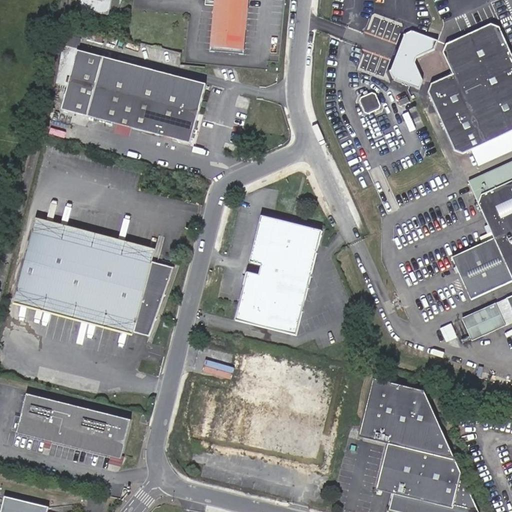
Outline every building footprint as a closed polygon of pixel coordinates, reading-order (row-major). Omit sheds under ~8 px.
[(79,0),(77,15),(106,20),(109,1),(101,0),(79,0)] [(212,0),(208,51),(212,51),(216,0),(212,0)] [(246,0),(216,0),(212,51),(241,54),(246,0)] [(471,151),(511,132),(511,55),(500,29),(491,25),(446,45),(443,53),(452,75),(430,84),(427,92),(454,151),(462,154),(471,151)] [(394,80),(419,89),(423,81),(415,63),(411,62),(413,57),(417,59),(435,50),(438,42),(414,32),(405,36),(391,72),(394,80)] [(88,115),(104,57),(79,50),(63,109),(88,115)] [(88,115),(192,143),(207,84),(104,57),(88,115)] [(373,93),(362,97),(360,100),(364,112),(367,113),(380,109),(380,107),(377,95),(373,93)] [(511,150),(511,132),(471,151),(478,166),(484,163),(511,150)] [(52,153),(49,169),(62,171),(65,155),(52,153)] [(511,162),(483,176),(490,191),(511,181),(511,162)] [(511,181),(490,191),(483,176),(468,182),(493,239),(451,257),(470,300),(511,281),(511,295),(507,298),(511,310),(511,181)] [(292,221),(265,214),(253,262),(266,265),(265,271),(264,276),(251,272),(238,323),(298,338),(325,229),(292,221)] [(170,265),(33,227),(17,286),(135,319),(133,328),(151,333),(170,265)] [(495,303),(485,307),(494,330),(504,325),(511,321),(511,310),(507,298),(495,303)] [(481,335),(494,330),(485,307),(471,313),(481,335)] [(481,335),(471,313),(461,318),(471,340),(481,335)] [(451,324),(441,329),(447,343),(457,338),(451,324)] [(220,396),(209,447),(332,474),(354,374),(245,350),(234,399),(220,396)] [(477,511),(476,508),(455,460),(425,392),(374,379),(360,437),(389,444),(380,482),(378,489),(393,493),(390,510),(394,511),(394,509),(407,511),(477,511)] [(132,420),(27,394),(18,433),(122,459),(132,420)] [(48,511),(49,507),(5,496),(0,511),(48,511)]
